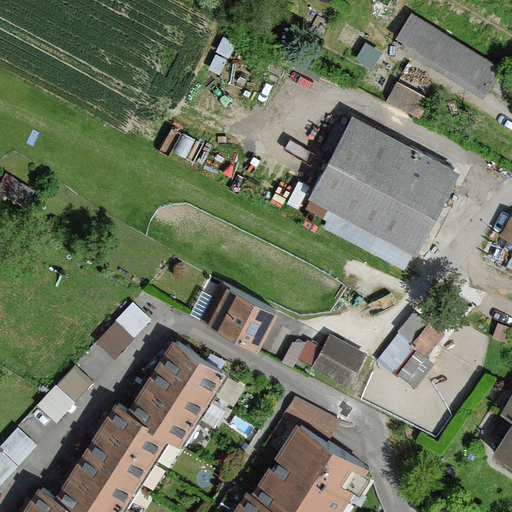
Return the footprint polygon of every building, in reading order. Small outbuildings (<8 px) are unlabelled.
[(417,7),(398,36),(486,91),(504,62),(417,7)] [(424,113),(439,82),(406,67),(392,98),(424,113)] [(415,249),(457,166),(350,113),(305,192),(415,249)] [(511,212),(499,232),(511,238),(511,212)] [(257,343),(277,307),(226,279),(207,316),(257,343)] [(138,296),(102,338),(122,355),(158,313),(138,296)] [(413,340),(429,320),(414,309),(399,328),(413,340)] [(413,340),(426,351),(442,331),(429,320),(413,340)] [(495,334),(507,339),(511,326),(500,322),(495,334)] [(40,478),(15,511),(118,511),(169,433),(180,438),(228,367),(174,332),(127,402),(117,395),(56,488),(40,478)] [(364,349),(330,332),(323,345),(310,338),(300,358),(345,384),(364,349)] [(398,372),(417,386),(435,362),(416,348),(398,372)] [(81,360),(44,400),(63,417),(99,377),(81,360)] [(511,417),(511,418),(494,449),(511,459),(511,389),(499,408),(511,417)] [(336,511),(369,458),(331,432),(339,419),(296,396),(286,412),(296,417),(256,488),(249,484),(230,511),(336,511)] [(25,422),(0,448),(0,486),(44,440),(25,422)]
